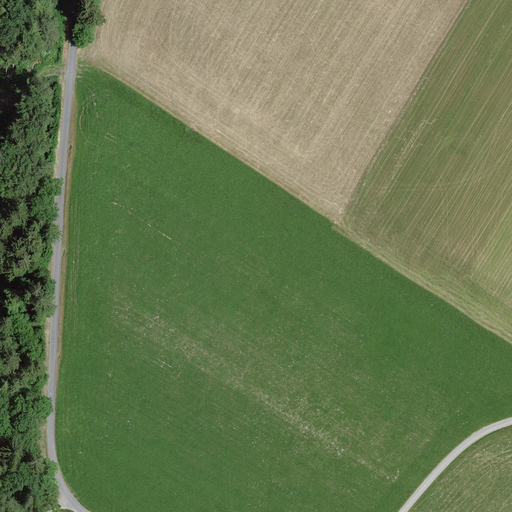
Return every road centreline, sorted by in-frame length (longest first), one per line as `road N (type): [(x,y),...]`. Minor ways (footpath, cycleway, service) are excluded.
road 1 (unclassified): [(76,0),(51,448),(61,484),(83,511)]
road 2 (track): [(407,511),(457,451),(511,420)]
